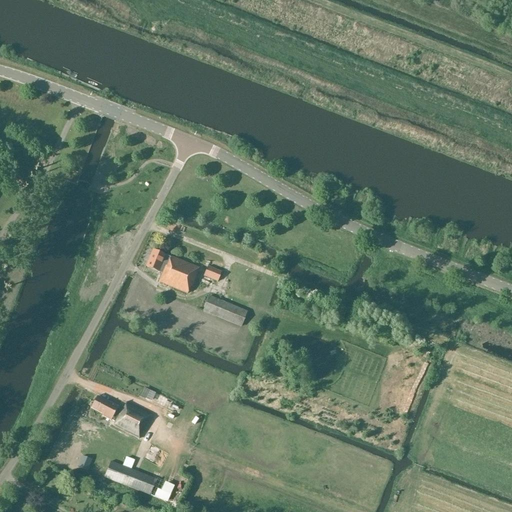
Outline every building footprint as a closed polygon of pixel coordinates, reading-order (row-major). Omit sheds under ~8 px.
[(199,269),(171,256),(170,259),(164,256),(164,255),(153,251),(146,267),(157,272),(157,271),(162,273),(158,283),(187,294),(190,286),(192,287),(198,271),(199,269)] [(200,264),(199,269),(198,271),(205,274),(205,272),(207,267),(200,264)] [(221,273),(207,267),(205,272),(205,274),(204,276),(217,282),(221,273)] [(247,312),(209,296),(202,311),(241,327),(247,312)] [(139,397),(146,400),(167,410),(164,418),(175,423),(183,407),(144,388),(139,397)] [(117,408),(96,397),(91,409),(103,415),(102,417),(111,421),(111,420),(115,422),(113,427),(139,439),(151,416),(125,404),(120,414),(115,411),(117,408)] [(194,434),(202,419),(192,414),(184,429),(194,434)] [(77,468),(88,472),(92,460),(88,459),(92,451),(83,446),(77,456),(81,458),(77,468)] [(104,460),(98,475),(105,478),(111,463),(104,460)] [(174,487),(156,480),(111,462),(111,463),(105,478),(167,503),(174,487)]
